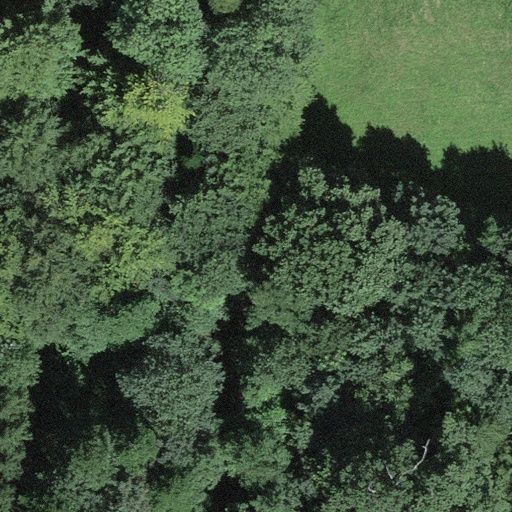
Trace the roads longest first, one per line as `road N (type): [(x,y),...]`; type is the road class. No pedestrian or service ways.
road 1 (track): [(236,511),(245,306),(262,161),(220,0)]
road 2 (track): [(245,306),(0,388)]
